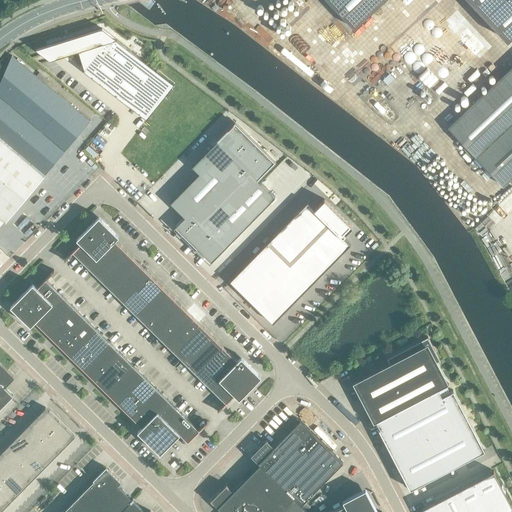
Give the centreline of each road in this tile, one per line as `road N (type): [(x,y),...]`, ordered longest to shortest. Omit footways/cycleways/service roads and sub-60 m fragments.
road 1 (unclassified): [(0,290),(101,191),(295,376)]
road 2 (unclassified): [(173,499),(0,331)]
road 3 (unclassified): [(295,376),(173,499)]
road 4 (unclassified): [(295,376),(358,438),(399,511)]
